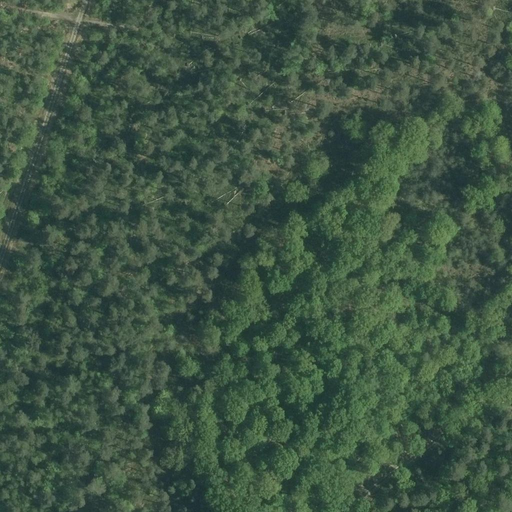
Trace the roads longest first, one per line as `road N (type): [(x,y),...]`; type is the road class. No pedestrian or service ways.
road 1 (track): [(78,18),(0,259)]
road 2 (track): [(348,511),(428,443),(511,396)]
